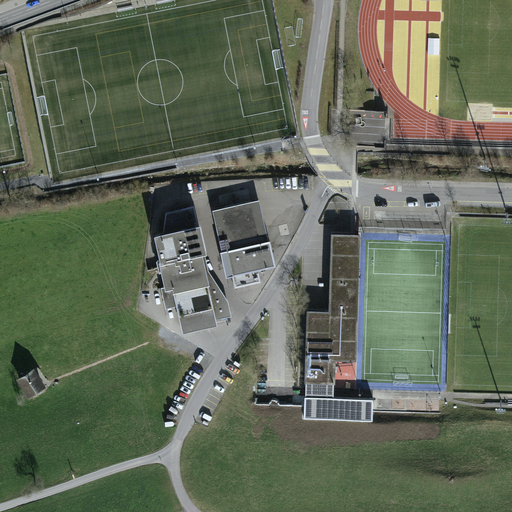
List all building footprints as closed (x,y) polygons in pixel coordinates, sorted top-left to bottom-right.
[(273,266),(257,201),(211,212),(215,230),(221,229),(225,245),(222,245),(232,288),(257,283),(254,270),(273,266)] [(158,260),(201,249),(191,207),(164,213),(161,233),(152,234),(158,260)] [(352,361),(355,236),(328,235),(326,313),(304,312),(303,383),(331,383),(332,361),(352,361)] [(201,249),(158,260),(173,332),(230,318),(227,303),(207,275),(201,249)] [(14,382),(26,399),(42,387),(30,370),(14,382)]
